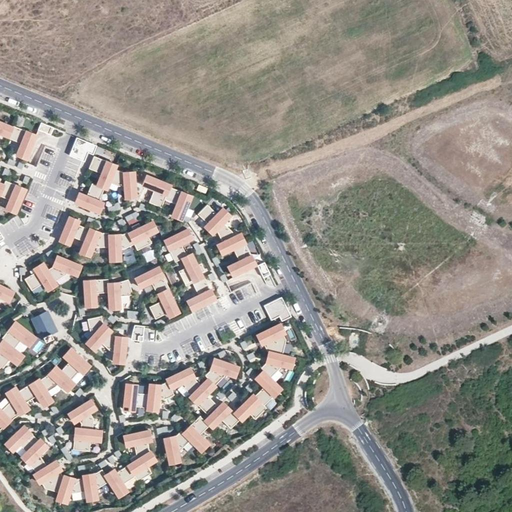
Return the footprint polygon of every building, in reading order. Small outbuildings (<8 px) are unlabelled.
[(12,127),(0,121),(0,133),(8,136),(12,127)] [(50,135),(53,128),(41,123),(38,129),(50,135)] [(36,134),(13,125),(12,128),(8,136),(8,138),(21,143),(17,155),(26,158),(36,134)] [(97,145),(77,137),(70,156),(85,161),(88,152),(94,155),(97,145)] [(44,146),(39,165),(51,167),(55,149),(44,146)] [(116,164),(94,155),(88,168),(101,173),(97,185),(104,188),(106,189),(109,182),(115,168),(116,164)] [(136,197),(134,171),(123,171),(115,168),(109,182),(118,186),(125,186),(125,198),(136,197)] [(169,186),(170,184),(146,175),(142,185),(154,189),(149,202),(161,207),(164,199),(169,186)] [(31,189),(17,183),(5,209),(20,215),(31,189)] [(99,201),(104,188),(97,185),(92,183),(86,196),(79,192),(75,202),(99,212),(102,202),(99,201)] [(191,195),(169,186),(164,199),(177,204),(172,215),(181,219),(191,195)] [(217,214),(207,204),(197,214),(207,223),(205,226),(212,233),(216,229),(223,222),(230,215),(223,207),(217,214)] [(124,215),(128,222),(138,217),(135,209),(124,215)] [(89,230),(77,224),(79,221),(69,217),(59,240),(69,244),(73,236),(84,241),(89,230)] [(151,243),(147,235),(157,230),(152,221),(140,227),(138,223),(131,226),(132,229),(128,231),(134,244),(137,250),(151,243)] [(234,236),(232,231),(223,222),(216,229),(222,242),(217,244),(221,254),(233,248),(245,242),(240,233),(234,236)] [(109,246),(109,232),(101,232),(90,228),(89,230),(84,241),(80,252),(90,256),(93,246),(96,247),(109,246)] [(181,243),(192,238),(187,229),(164,240),(175,261),(182,258),(186,255),(181,243)] [(134,244),(128,231),(121,234),(119,234),(119,231),(109,232),(109,246),(110,260),(120,260),(120,250),(122,250),(134,244)] [(256,264),(245,242),(233,248),(239,260),(228,266),(232,275),(256,264)] [(201,272),(205,270),(201,263),(197,264),(191,253),(186,255),(182,258),(186,267),(177,271),(184,286),(192,282),(204,277),(201,272)] [(77,275),(81,265),(57,256),(52,267),(47,270),(54,281),(66,274),(67,271),(77,275)] [(54,281),(47,270),(43,262),(34,268),(36,271),(24,279),(32,290),(43,283),(48,290),(56,284),(54,281)] [(169,288),(158,266),(135,278),(140,287),(151,281),(157,294),(158,293),(167,289),(169,288)] [(215,298),(204,277),(192,282),(199,296),(188,302),(192,309),(215,298)] [(96,305),(95,294),(109,293),(108,283),(108,279),(84,280),(85,306),(96,305)] [(132,294),(128,279),(118,282),(108,283),(109,293),(109,308),(120,308),(119,296),(129,295),(132,294)] [(12,293),(0,287),(0,300),(8,304),(12,293)] [(178,311),(167,289),(158,293),(162,300),(149,306),(155,318),(167,312),(169,316),(178,311)] [(287,308),(281,296),(263,305),(269,317),(287,308)] [(126,317),(137,317),(136,308),(126,308),(126,317)] [(111,330),(103,322),(101,316),(87,318),(90,332),(93,335),(86,342),(94,349),(101,342),(109,333),(111,330)] [(141,338),(143,323),(132,322),(130,336),(141,338)] [(283,333),(284,332),(280,323),(257,334),(261,344),(263,343),(283,333)] [(35,340),(14,324),(7,333),(8,334),(20,343),(28,349),(35,340)] [(123,362),(126,337),(112,335),(109,333),(101,342),(110,350),(114,351),(113,361),(123,362)] [(282,354),(286,340),(283,333),(263,343),(267,351),(282,354)] [(20,343),(8,334),(1,343),(14,352),(20,343)] [(14,352),(1,343),(0,344),(0,355),(10,363),(16,368),(23,359),(14,352)] [(89,365),(70,348),(63,356),(69,361),(79,370),(82,373),(89,365)] [(294,357),(282,354),(267,351),(264,361),(281,365),(291,367),(294,357)] [(0,373),(1,375),(10,363),(0,355),(0,373)] [(235,376),(238,366),(214,358),(210,370),(205,375),(208,378),(214,384),(223,375),(224,373),(235,376)] [(79,370),(69,361),(61,371),(70,379),(79,370)] [(280,369),(281,365),(264,361),(263,365),(260,368),(269,377),(271,378),(280,369)] [(61,371),(55,366),(48,373),(58,383),(67,390),(74,383),(70,379),(61,371)] [(195,380),(190,367),(166,378),(167,381),(171,388),(180,384),(182,386),(190,395),(201,385),(195,380)] [(58,383),(48,373),(44,377),(40,380),(47,392),(55,387),(58,383)] [(264,405),(281,388),(271,378),(269,377),(260,386),(258,384),(254,388),(251,385),(248,388),(264,405)] [(206,394),(215,385),(214,384),(208,378),(201,385),(190,395),(189,397),(206,414),(216,404),(206,394)] [(40,380),(39,379),(30,384),(37,395),(43,406),(52,400),(47,392),(40,380)] [(174,395),(171,388),(167,381),(160,384),(150,383),(148,394),(147,407),(147,409),(157,410),(158,398),(166,399),(174,395)] [(147,407),(148,394),(135,392),(136,384),(126,383),(123,409),(134,410),(134,405),(147,407)] [(25,402),(37,395),(30,384),(18,392),(25,402)] [(18,392),(15,386),(6,392),(11,401),(20,414),(28,408),(25,402),(18,392)] [(264,405),(248,388),(245,391),(248,394),(237,405),(228,397),(204,420),(209,425),(212,427),(221,419),(230,428),(240,419),(241,420),(249,413),(255,419),(266,407),(264,405)] [(93,418),(89,412),(96,408),(90,399),(68,413),(74,422),(78,419),(81,423),(81,428),(92,429),(93,418)] [(20,414),(11,401),(0,407),(0,408),(10,419),(11,420),(20,414)] [(0,408),(0,423),(3,427),(10,419),(0,408)] [(199,434),(209,425),(204,420),(200,415),(183,432),(190,440),(201,450),(208,443),(199,434)] [(38,440),(24,425),(5,443),(12,451),(19,444),(26,452),(38,440)] [(100,441),(101,430),(92,429),(81,428),(75,428),(73,449),(89,451),(90,440),(100,441)] [(151,440),(149,430),(124,435),(126,445),(134,444),(147,441),(151,440)] [(180,450),(190,440),(183,432),(181,431),(177,435),(164,438),(169,463),(180,461),(177,450),(180,450)] [(38,454),(47,446),(40,438),(38,440),(26,452),(21,456),(28,464),(38,454)] [(157,462),(149,449),(147,441),(134,444),(137,457),(127,464),(129,468),(135,476),(138,481),(152,473),(149,468),(157,462)] [(46,466),(38,454),(28,464),(36,472),(46,466)] [(59,470),(61,469),(56,460),(46,466),(36,472),(34,474),(39,483),(41,482),(59,470)] [(123,484),(135,476),(129,468),(117,475),(123,484)] [(105,474),(101,469),(96,473),(93,473),(96,488),(98,488),(109,481),(105,474)] [(117,475),(113,469),(105,474),(109,481),(118,496),(127,491),(123,484),(117,475)] [(59,491),(63,477),(59,470),(41,482),(43,486),(59,491)] [(96,488),(93,473),(83,475),(83,477),(86,491),(87,500),(97,498),(96,488)] [(69,492),(74,478),(64,475),(59,491),(57,500),(66,502),(69,492)] [(86,491),(83,477),(77,479),(74,478),(69,492),(72,493),(86,491)]
